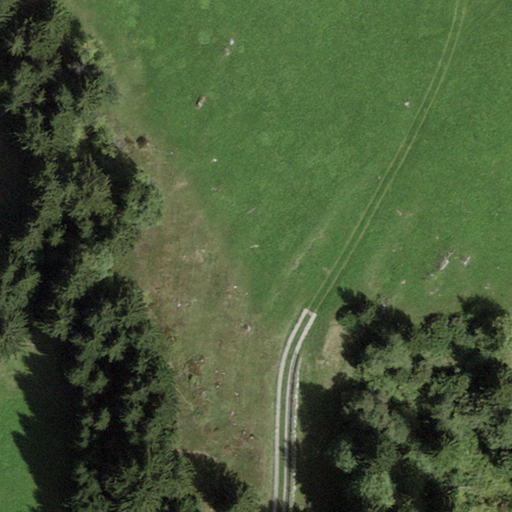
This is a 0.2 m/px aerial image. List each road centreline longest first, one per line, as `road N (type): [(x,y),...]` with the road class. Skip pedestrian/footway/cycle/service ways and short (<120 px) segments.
road 1 (track): [(469,0),(444,81),(309,316)]
road 2 (track): [(281,511),(289,355),(309,316)]
